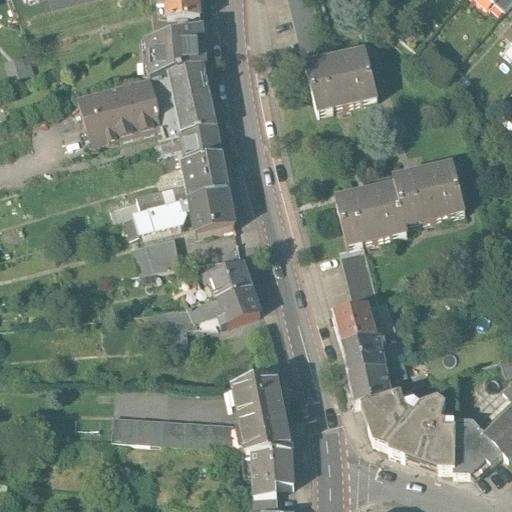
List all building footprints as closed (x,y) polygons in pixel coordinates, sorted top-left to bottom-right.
[(157,0),(158,9),(166,8),(167,24),(167,27),(200,24),(199,6),(198,0),(157,0)] [(325,48),(312,0),(287,0),(301,55),(325,48)] [(511,0),(485,0),(495,8),(495,9),(504,17),(511,8),(511,0)] [(200,24),(167,27),(167,24),(161,26),(164,45),(201,34),(200,24)] [(164,45),(162,46),(149,50),(151,93),(168,88),(203,79),(208,76),(201,34),(164,45)] [(366,57),(306,72),(318,121),(378,106),(366,57)] [(203,79),(168,88),(174,117),(210,109),(203,79)] [(151,93),(80,111),(97,169),(162,150),(163,153),(181,149),(174,117),(168,88),(151,93)] [(210,109),(174,117),(181,149),(217,141),(210,109)] [(217,141),(181,149),(187,174),(222,166),(217,141)] [(222,166),(187,174),(183,175),(190,211),(228,200),(222,166)] [(452,170),(393,185),(395,192),(405,233),(465,218),(452,170)] [(395,192),(335,207),(347,256),(363,252),(407,241),(405,233),(395,192)] [(190,211),(182,214),(185,225),(191,223),(196,244),(235,235),(228,200),(190,211)] [(182,214),(148,223),(154,243),(182,234),(185,225),(182,214)] [(173,250),(147,256),(154,283),(180,277),(173,250)] [(363,252),(347,256),(340,258),(356,317),(368,314),(379,310),(363,252)] [(241,271),(210,283),(210,282),(202,285),(205,294),(209,293),(210,296),(213,295),(215,299),(218,308),(251,297),(241,271)] [(193,289),(179,294),(188,319),(202,314),(199,305),(193,289)] [(202,314),(188,319),(193,331),(216,323),(218,320),(221,318),(224,326),(219,328),(222,336),(260,322),(251,297),(218,308),(202,314)] [(215,299),(199,305),(202,314),(218,308),(215,299)] [(356,317),(330,324),(340,354),(376,344),(368,314),(356,317)] [(376,344),(340,354),(347,384),(384,375),(376,344)] [(384,375),(347,384),(353,416),(361,414),(390,405),(384,375)] [(276,385),(233,396),(241,436),(245,456),(247,462),(252,462),(252,463),(292,460),(276,385)] [(511,388),(500,400),(511,411),(511,388)] [(390,405),(361,414),(372,449),(387,454),(388,460),(404,465),(406,459),(435,469),(437,477),(452,478),(452,482),(468,483),(484,467),(489,472),(501,460),(483,441),(471,429),(444,428),(439,426),(444,410),(437,404),(421,411),(412,406),(404,409),(400,397),(390,405)] [(511,413),(483,441),(501,460),(506,466),(511,460),(511,413)] [(233,432),(112,427),(111,450),(245,456),(241,436),(233,436),(233,432)] [(292,460),(252,463),(255,511),(277,511),(277,504),(270,505),(269,496),(294,495),(292,460)]
